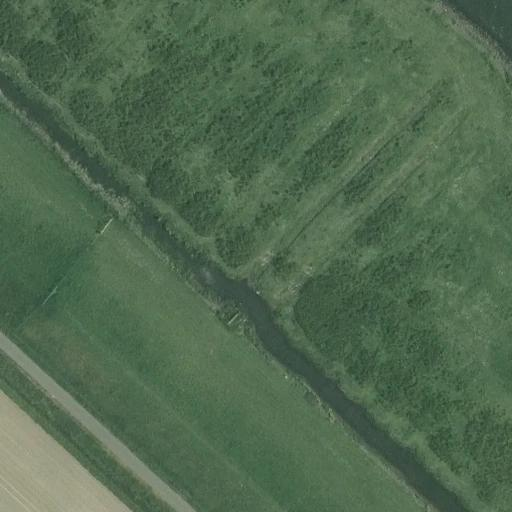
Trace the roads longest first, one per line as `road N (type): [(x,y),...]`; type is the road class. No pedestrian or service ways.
road 1 (track): [(0,250),(280,511)]
road 2 (unclassified): [(186,511),(0,341)]
